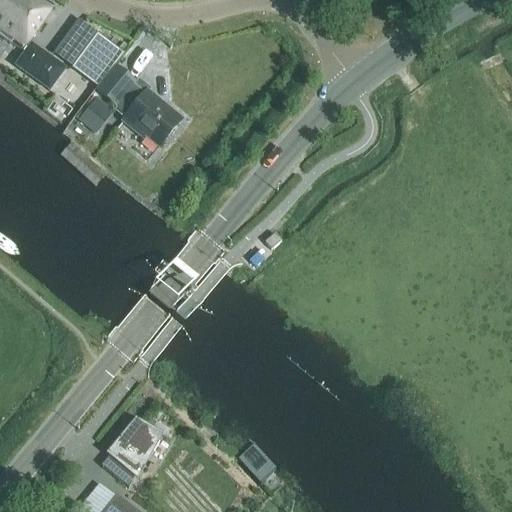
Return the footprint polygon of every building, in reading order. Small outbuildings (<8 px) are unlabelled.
[(0,0),(0,37),(23,54),(12,68),(48,93),(64,71),(26,44),(52,8),(41,0),(0,0)] [(97,36),(80,57),(93,67),(84,80),(97,90),(123,55),(97,36)] [(115,69),(96,92),(116,109),(113,112),(124,121),(122,124),(135,134),(138,131),(158,148),(180,122),(146,94),(144,96),(134,87),(135,85),(115,69)] [(95,136),(113,114),(94,99),(76,121),(95,136)] [(72,145),(60,157),(94,188),(106,176),(72,145)] [(274,237),(264,245),(269,252),(280,245),(274,237)] [(101,468),(128,490),(157,438),(135,426),(101,468)] [(255,443),(240,458),(263,481),(278,466),(255,443)] [(134,511),(115,497),(103,511),(134,511)]
